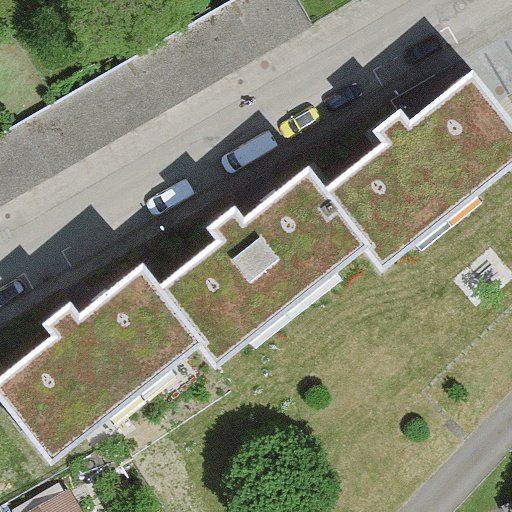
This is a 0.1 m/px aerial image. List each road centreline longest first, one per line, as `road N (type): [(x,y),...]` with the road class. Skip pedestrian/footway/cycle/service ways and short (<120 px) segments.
road 1 (residential): [(0,252),(459,0)]
road 2 (residential): [(511,423),(429,511)]
